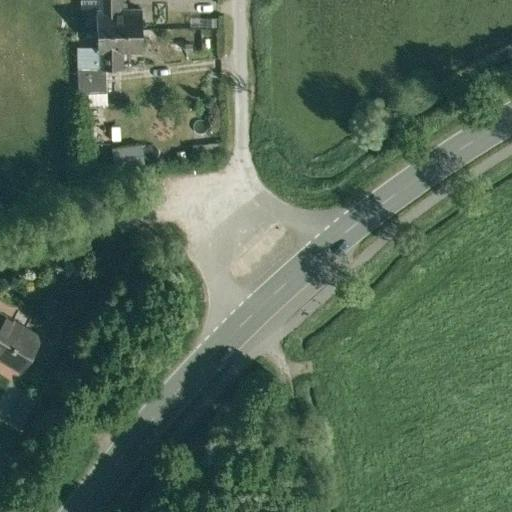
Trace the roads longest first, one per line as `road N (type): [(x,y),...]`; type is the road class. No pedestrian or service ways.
road 1 (primary): [(70,511),(276,269)]
road 2 (primary): [(276,269),(511,102)]
road 3 (unclassified): [(216,204),(0,266)]
road 4 (unclassified): [(216,204),(235,159),(233,0)]
road 5 (track): [(312,511),(291,401),(240,348)]
